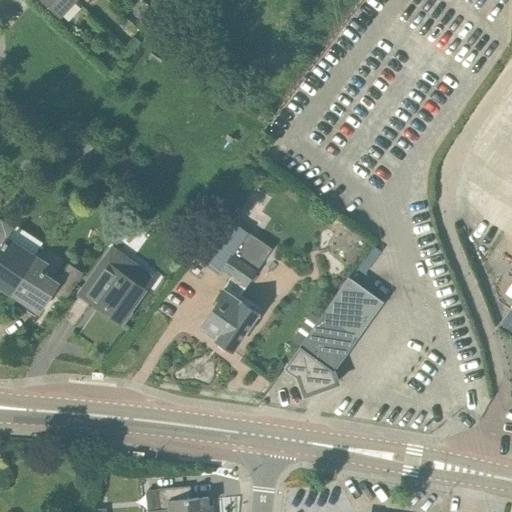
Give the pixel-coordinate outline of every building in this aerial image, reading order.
[(76,0),(42,0),(60,17),(76,0)] [(156,15),(165,6),(158,0),(157,0),(150,9),(156,15)] [(156,15),(150,9),(141,18),(148,24),(156,15)] [(133,56),(141,47),(134,41),(126,50),(133,56)] [(124,65),(133,56),(126,50),(118,59),(124,65)] [(120,150),(110,162),(121,171),(131,159),(120,150)] [(0,287),(10,294),(34,257),(8,240),(14,230),(0,220),(0,287)] [(258,269),(273,247),(247,230),(238,243),(214,225),(191,256),(217,276),(221,270),(232,278),(246,287),(258,269)] [(91,303),(98,308),(120,324),(145,290),(143,288),(151,276),(113,249),(104,262),(103,261),(84,287),(79,294),(91,303)] [(183,256),(177,264),(185,269),(191,262),(183,256)] [(34,257),(10,294),(38,312),(52,292),(64,300),(82,274),(68,265),(56,283),(43,274),(48,266),(34,257)] [(337,383),(333,372),(360,334),(361,333),(383,302),(348,277),(326,308),(318,319),(299,346),(284,369),(298,379),(304,395),(337,383)] [(246,287),(232,278),(216,301),(219,304),(201,327),(216,338),(215,339),(232,351),(260,309),(245,298),(250,290),(246,287)] [(511,307),(500,325),(511,332),(511,307)] [(299,346),(318,319),(310,313),(291,341),(299,346)] [(191,499),(190,487),(158,490),(159,510),(159,511),(168,511),(167,511),(212,511),(212,506),(209,506),(208,498),(191,499)]
